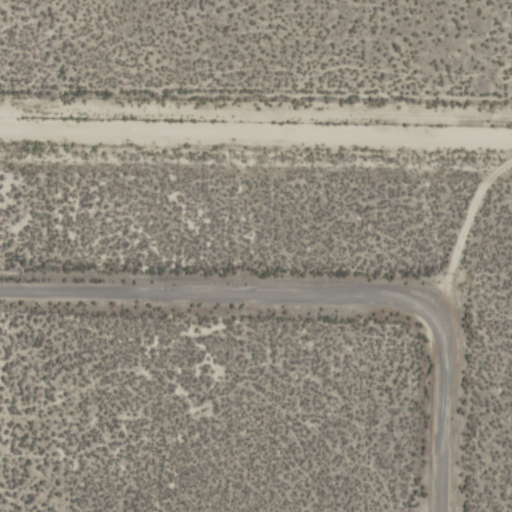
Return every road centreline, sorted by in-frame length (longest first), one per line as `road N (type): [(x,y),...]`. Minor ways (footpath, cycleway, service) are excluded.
road 1 (residential): [(443,511),(453,324),(428,294),(375,285),(0,279)]
road 2 (residential): [(511,143),(0,132)]
